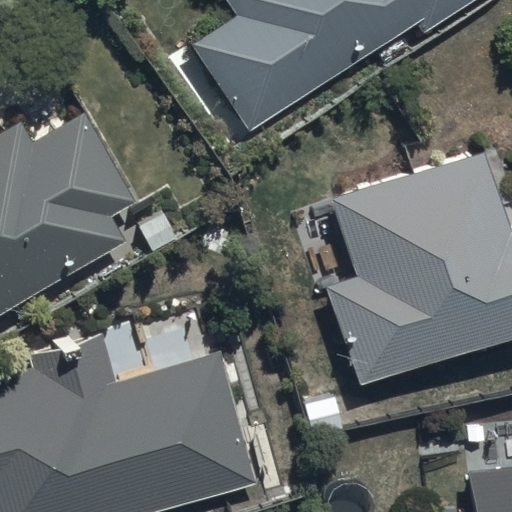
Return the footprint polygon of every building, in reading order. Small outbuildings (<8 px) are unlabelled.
[(415,18),(440,0),(228,0),(181,33),(241,120),(407,6),(415,18)] [(0,291),(118,227),(106,204),(128,192),(77,99),(25,127),(13,106),(0,112),(0,291)] [(345,365),(511,303),(511,193),(492,201),(478,165),(502,156),(495,137),(473,145),(465,126),(313,182),(341,257),(309,269),(345,365)] [(248,468),(209,331),(107,360),(95,315),(21,336),(25,350),(0,357),(0,511),(83,511),(97,508),(98,511),(139,511),(136,500),(248,468)] [(511,511),(511,453),(461,462),(467,492),(380,507),(380,511),(511,511)]
